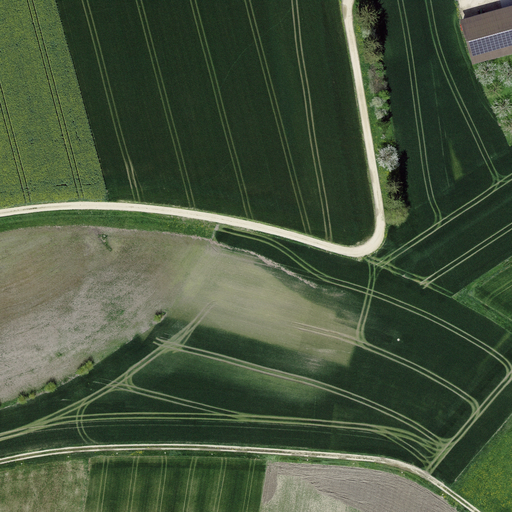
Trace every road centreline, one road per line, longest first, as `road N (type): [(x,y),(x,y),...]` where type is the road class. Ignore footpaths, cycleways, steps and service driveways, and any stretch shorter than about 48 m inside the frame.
road 1 (track): [(0,209),(145,203),(364,250),(380,224),(348,0)]
road 2 (track): [(476,511),(418,471),(374,458),(158,446),(0,460)]
